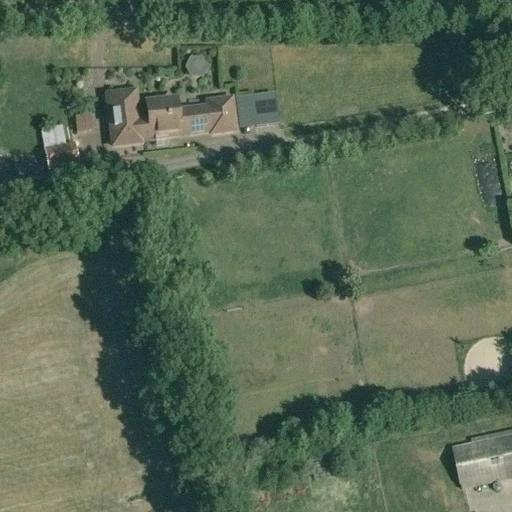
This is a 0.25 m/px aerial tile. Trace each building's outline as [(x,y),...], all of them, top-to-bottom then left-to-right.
[(133,95),(107,98),(114,147),(139,144),(139,142),(210,134),(211,136),(235,133),(231,101),(207,104),(208,110),(177,114),(176,103),(146,106),(148,123),(137,125),(133,95)] [(279,126),(275,95),(251,98),(255,130),(279,126)] [(47,173),(78,167),(74,143),(43,149),(47,173)] [(511,219),(509,204),(494,208),(498,225),(511,221),(511,219)] [(511,437),(452,450),(461,492),(511,481),(511,437)]
